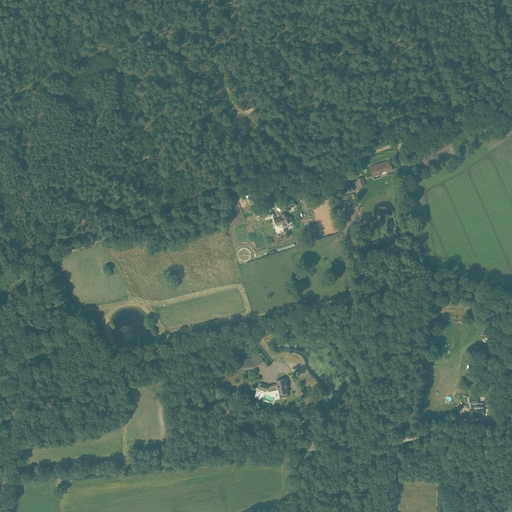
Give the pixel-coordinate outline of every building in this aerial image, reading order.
[(387,172),(388,172),(392,170),(389,160),(370,167),(373,177),(380,174),(379,173),(386,171),(387,172)] [(357,179),(358,184),(359,187),(365,186),(364,182),(363,177),(357,179)] [(342,197),(345,202),(349,201),(348,199),(355,197),(353,193),(347,196),(347,195),(342,197)] [(297,205),(295,199),(286,202),(289,209),(297,205)] [(285,224),(291,222),(288,217),(286,212),(281,214),(282,216),(274,220),(277,226),(285,223),(285,224)] [(242,359),(242,362),(243,367),(254,366),(263,360),(258,353),(251,357),(242,359)] [(259,389),(266,392),(267,389),(268,387),(277,385),(279,393),(280,398),(288,396),(287,392),(288,392),(287,387),(286,387),(286,384),(288,384),(287,379),(282,380),(276,381),(277,383),(268,385),(261,383),(259,389)] [(469,403),(471,404),(472,418),(473,419),(484,418),(483,403),(478,403),(477,399),(476,398),(469,399),(469,403)] [(488,417),(498,416),(497,406),(487,407),(488,417)]
